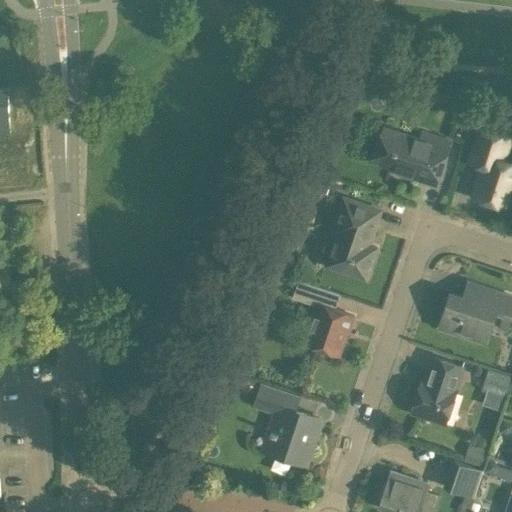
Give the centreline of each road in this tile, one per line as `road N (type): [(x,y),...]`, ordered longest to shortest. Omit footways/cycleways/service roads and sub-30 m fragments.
road 1 (tertiary): [(83,503),(56,0)]
road 2 (residential): [(331,511),(422,240),(442,232),(511,254)]
road 3 (residential): [(268,511),(208,502),(83,503)]
